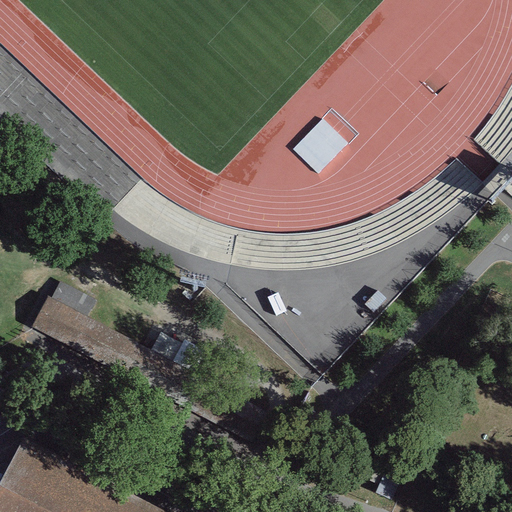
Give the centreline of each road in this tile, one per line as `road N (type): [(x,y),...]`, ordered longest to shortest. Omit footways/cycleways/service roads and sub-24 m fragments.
road 1 (residential): [(0,433),(25,420),(46,423),(194,511)]
road 2 (residential): [(224,511),(254,477),(346,511)]
